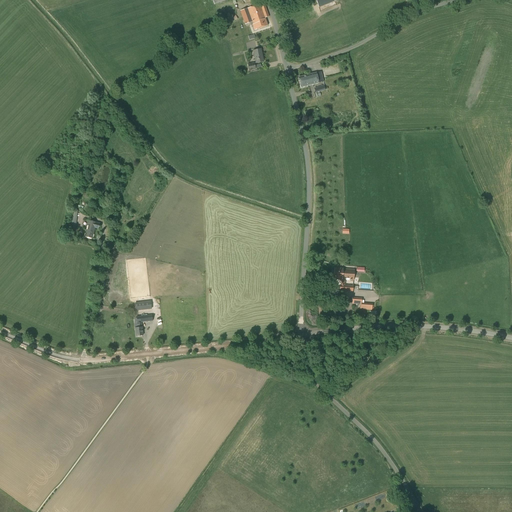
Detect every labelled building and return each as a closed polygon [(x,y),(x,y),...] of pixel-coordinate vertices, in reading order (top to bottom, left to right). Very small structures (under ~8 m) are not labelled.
[(263,13),(260,4),(240,11),(245,24),(250,23),(251,25),(252,25),(254,30),(268,26),(265,17),(269,16),(268,12),(263,13)] [(227,24),(237,19),(235,15),(225,20),(227,24)] [(256,63),(263,62),(262,56),(263,56),(261,49),(253,51),(256,63)] [(249,71),(256,69),(254,62),(248,64),(249,71)] [(324,82),(321,72),(316,73),(298,77),(301,87),(319,83),(324,82)] [(98,229),(100,223),(89,221),(85,236),(92,238),(95,228),(98,229)] [(354,280),(354,270),(334,268),(333,279),(341,280),(340,285),(339,291),(353,292),(353,286),(345,285),(345,280),(354,280)] [(372,310),(372,304),(362,303),(362,298),(352,297),(352,304),(361,304),(360,309),(372,310)] [(138,311),(151,308),(150,302),(139,305),(136,306),(138,311)] [(142,327),(141,322),(152,321),(152,315),(136,316),(137,319),(135,319),(135,322),(134,322),(135,328),(136,336),(143,335),(142,327)]
